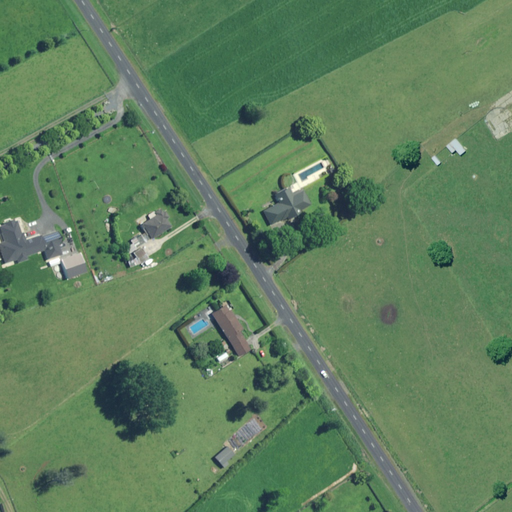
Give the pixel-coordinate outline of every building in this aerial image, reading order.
[(466,152),(457,140),(448,147),(453,153),(457,150),(461,156),(466,152)] [(442,163),(436,157),(433,159),(438,166),(442,163)] [(273,194),(277,203),(275,203),(276,205),(263,211),(270,226),(286,218),(299,212),(299,211),(310,206),(302,189),(291,194),(288,187),(273,194)] [(144,232),(129,240),(131,243),(123,248),(126,253),(149,240),(170,228),(164,218),(165,217),(160,208),(147,216),(149,219),(140,224),(144,232)] [(15,219),(3,223),(4,225),(0,226),(0,233),(3,242),(0,242),(0,256),(3,265),(15,260),(16,263),(27,260),(26,257),(43,251),(46,261),(47,260),(50,267),(55,265),(53,258),(55,257),(57,264),(63,262),(58,246),(64,245),(59,230),(41,236),(40,235),(24,240),(22,233),(20,234),(15,219)] [(147,259),(140,248),(132,253),(138,264),(147,259)] [(227,355),(233,351),(237,357),(249,349),(238,331),(241,330),(225,305),(210,314),(230,345),(224,349),(227,355)] [(226,356),(224,352),(215,359),(217,362),(226,356)] [(233,454),(226,446),(213,457),(220,466),(233,454)]
